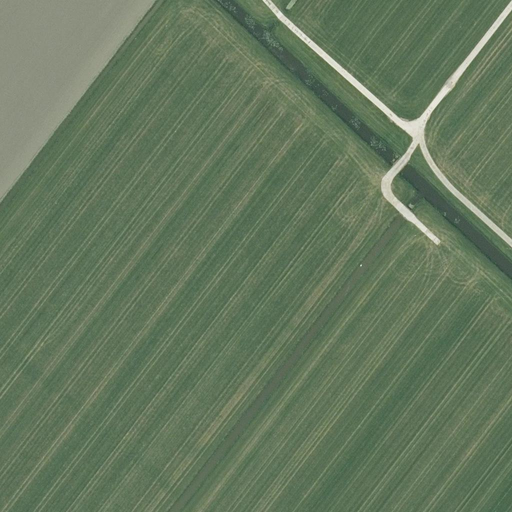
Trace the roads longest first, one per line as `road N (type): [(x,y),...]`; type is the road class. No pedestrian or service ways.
road 1 (track): [(511,9),(413,131),(265,0)]
road 2 (track): [(413,131),(420,139),(387,186),(391,201),(438,243)]
road 3 (track): [(420,139),(445,182),(511,243)]
